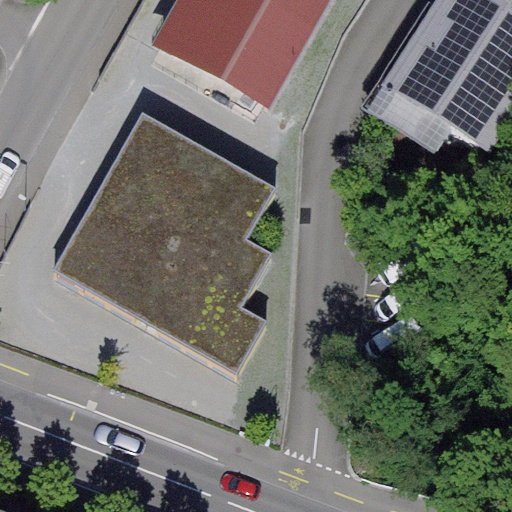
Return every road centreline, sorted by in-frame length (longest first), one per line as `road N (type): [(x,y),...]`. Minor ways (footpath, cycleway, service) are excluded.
road 1 (tertiary): [(254,511),(0,415)]
road 2 (residential): [(0,209),(111,0)]
